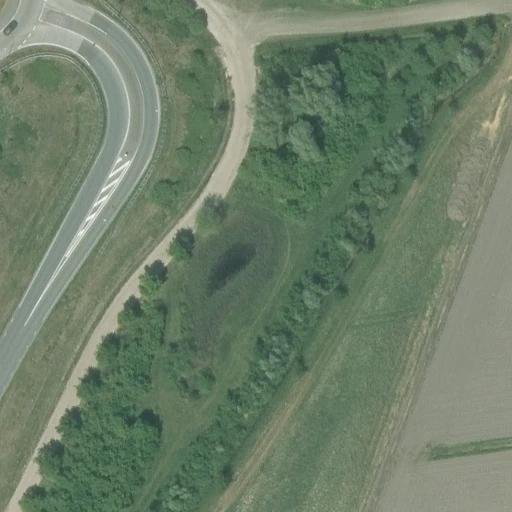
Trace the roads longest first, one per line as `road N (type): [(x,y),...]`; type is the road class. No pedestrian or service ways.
road 1 (track): [(19,511),(110,330),(232,168),(247,124),(244,68),(234,46)]
road 2 (tertiary): [(66,261),(130,174),(149,135),(151,108),(146,83),(118,41),(47,0)]
road 3 (tertiary): [(8,42),(70,46),(92,60),(118,106),(121,131),(107,176),(66,261)]
road 4 (tertiary): [(0,376),(66,261)]
